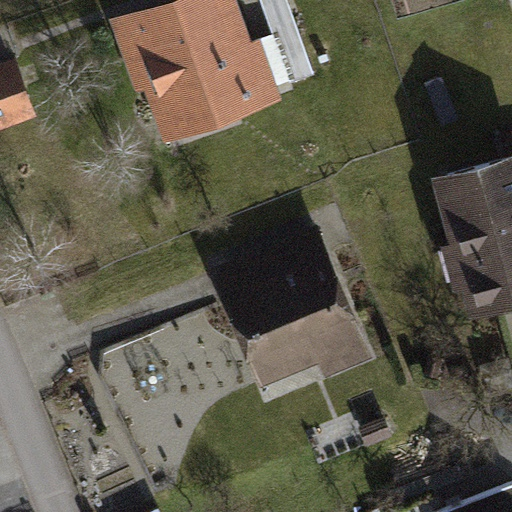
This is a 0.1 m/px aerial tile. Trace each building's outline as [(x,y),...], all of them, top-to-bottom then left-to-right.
[(218,0),(195,0),(140,20),(176,119),(271,85),(255,40),(236,46),(218,0)] [(261,0),(270,23),(294,15),(288,0),(261,0)] [(270,23),(290,78),(313,70),(294,15),(270,23)] [(10,65),(0,68),(0,116),(25,107),(10,65)] [(511,156),(448,174),(483,299),(511,291),(511,156)] [(277,274),(236,291),(267,364),(350,330),(307,228),(266,246),(277,274)] [(224,263),(236,291),(277,274),(266,246),(224,263)] [(511,511),(511,480),(443,507),(444,511),(511,511)]
